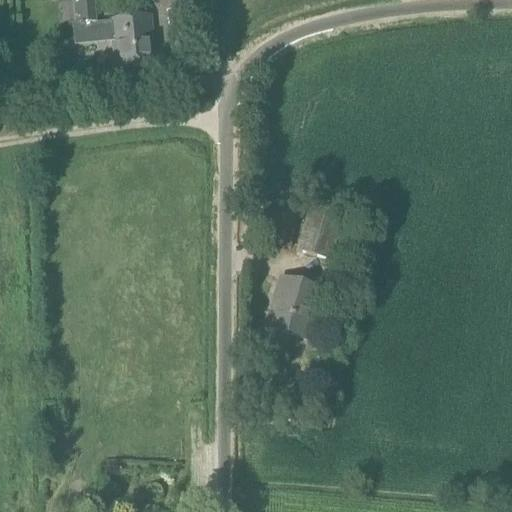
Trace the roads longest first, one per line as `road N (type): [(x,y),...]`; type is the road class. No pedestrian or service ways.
road 1 (unclassified): [(229,511),(225,119),(232,92),(269,47),(330,23),(511,3)]
road 2 (track): [(0,143),(225,119)]
